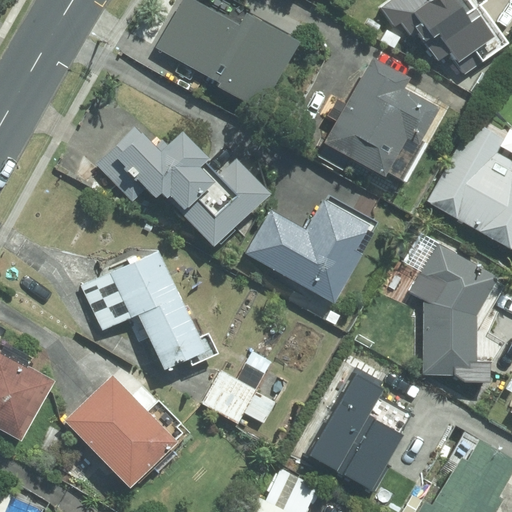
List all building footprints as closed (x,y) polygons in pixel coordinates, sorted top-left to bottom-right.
[(216,85),(261,110),(299,39),(247,10),(240,23),(198,0),(177,0),(153,45),(218,81),(216,85)] [(466,0),(388,0),(379,7),(393,26),(400,22),(411,37),(417,33),(437,61),(447,54),(461,75),(499,48),(466,0)] [(406,182),(427,144),(423,141),(442,109),(406,88),(411,79),(373,57),(324,142),(327,144),(320,156),(344,170),(351,158),(388,178),(390,173),(406,182)] [(502,140),(472,123),(427,204),(511,250),(511,162),(496,153),(502,140)] [(141,135),(132,126),(94,164),(130,201),(145,187),(156,198),(162,193),(214,247),(270,193),(236,159),(220,174),(208,163),(213,158),(185,130),(162,152),(143,132),(141,135)] [(245,254),(334,304),(363,253),(356,249),(369,227),(324,201),(307,232),(269,211),(245,254)] [(478,362),(477,318),(499,278),(420,234),(404,263),(420,272),(409,293),(423,301),(423,376),(455,376),(466,383),(491,383),(492,362),(478,362)] [(155,247),(77,287),(99,332),(125,319),(135,340),(149,333),(165,367),(204,347),(155,247)] [(323,319),(333,325),(339,315),(328,309),(323,319)] [(0,351),(0,429),(24,443),(58,384),(0,351)] [(200,404),(238,424),(243,415),(262,425),(274,403),(254,392),(263,374),(243,364),(235,379),(218,370),(200,404)] [(181,443),(113,375),(65,420),(133,490),(181,443)] [(511,479),(511,455),(481,438),(469,460),(462,456),(435,506),(426,500),(419,511),(498,511),(505,499),(503,497),(509,485),(511,479)] [(285,494),(294,477),(281,470),(273,488),(285,494)] [(288,511),(258,496),(250,511),(288,511)]
